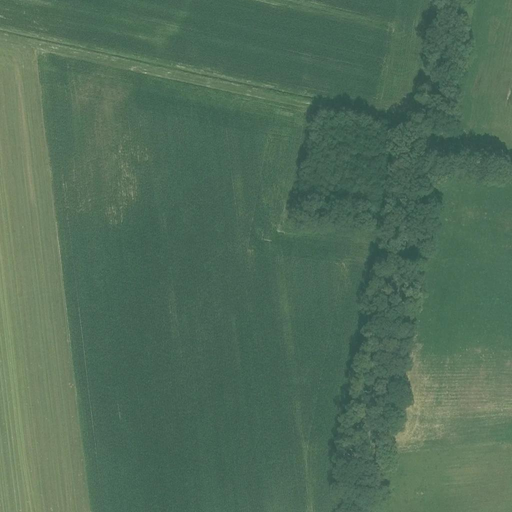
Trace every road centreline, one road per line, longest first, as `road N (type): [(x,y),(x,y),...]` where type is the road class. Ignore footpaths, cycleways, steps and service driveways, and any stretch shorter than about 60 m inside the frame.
road 1 (track): [(423,131),(0,40)]
road 2 (tertiary): [(358,511),(419,150)]
road 3 (tertiary): [(419,150),(448,0)]
